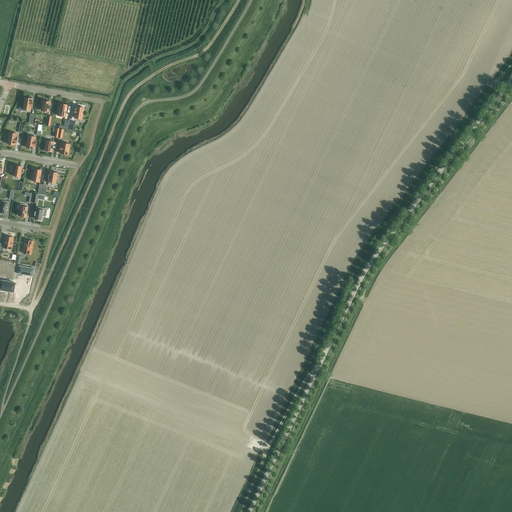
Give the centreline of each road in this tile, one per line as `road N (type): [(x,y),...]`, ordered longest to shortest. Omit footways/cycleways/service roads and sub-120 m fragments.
road 1 (unclassified): [(3,408),(134,113),(195,90),(250,0)]
road 2 (unclassified): [(315,369),(371,259),(511,77)]
road 3 (unclassified): [(242,511),(266,448),(315,369)]
road 4 (unclassified): [(248,511),(315,369)]
